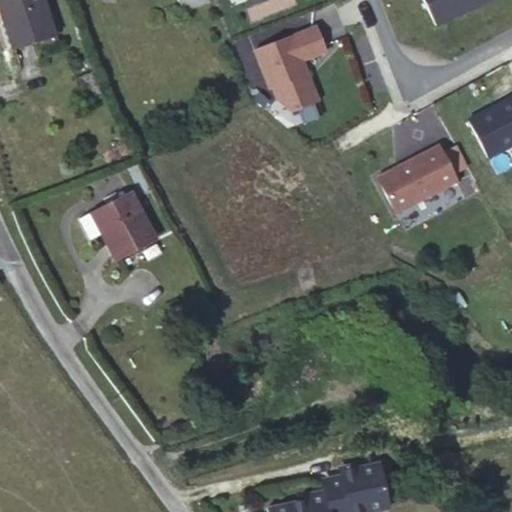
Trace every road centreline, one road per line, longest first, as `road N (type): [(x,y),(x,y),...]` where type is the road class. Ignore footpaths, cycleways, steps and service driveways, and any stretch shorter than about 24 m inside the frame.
road 1 (residential): [(181,511),(0,228)]
road 2 (residential): [(371,0),(398,67),(439,77),(511,37)]
